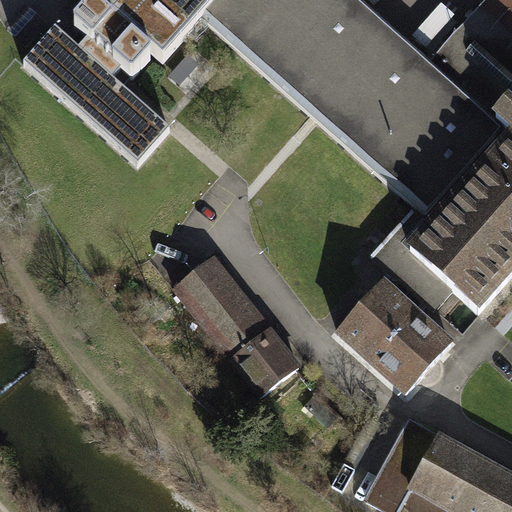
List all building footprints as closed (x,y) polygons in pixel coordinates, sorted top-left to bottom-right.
[(91,0),(114,20),(111,23),(96,9),(92,9),(76,28),(75,31),(88,43),(84,48),(80,52),(56,32),(24,67),(139,169),(171,133),(113,82),(122,72),(131,81),(134,80),(151,61),(151,58),(136,45),(138,43),(164,66),(202,23),(424,219),(422,222),(412,213),(371,259),(397,282),(398,280),(434,312),(454,289),(479,312),(511,274),(511,37),(482,11),(433,66),(358,0),(91,0)] [(511,0),(491,0),(482,11),(511,37),(511,0)] [(426,46),(453,19),(443,9),(416,35),(426,46)] [(300,370),(214,261),(175,291),(261,400),(300,370)] [(452,347),(383,286),(339,336),(394,385),(407,397),(452,347)] [(381,424),(371,419),(346,465),(356,470),(381,424)] [(367,504),(381,511),(511,511),(511,480),(410,425),(367,504)] [(355,472),(345,466),(333,489),(343,494),(355,472)]
